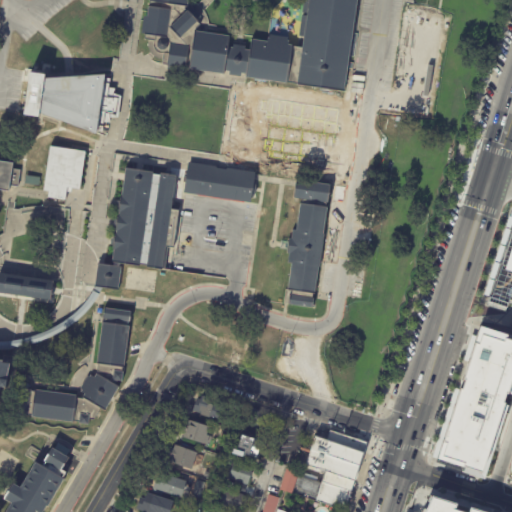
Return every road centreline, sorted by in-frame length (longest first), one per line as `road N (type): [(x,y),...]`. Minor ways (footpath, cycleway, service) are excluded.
road 1 (residential): [(194,369),(407,438)]
road 2 (primary): [(487,178),(430,361)]
road 3 (residential): [(194,369),(174,373),(92,511)]
road 4 (residential): [(398,465),(511,507)]
